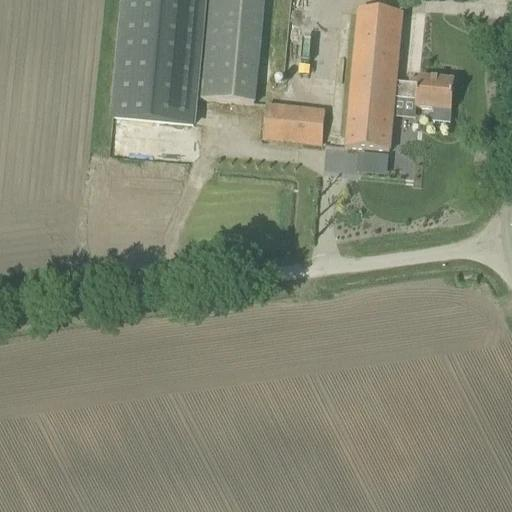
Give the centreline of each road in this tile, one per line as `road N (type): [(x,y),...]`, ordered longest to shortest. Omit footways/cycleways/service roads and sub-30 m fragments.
road 1 (track): [(495,246),(0,314)]
road 2 (unclassified): [(511,278),(495,246),(511,88)]
